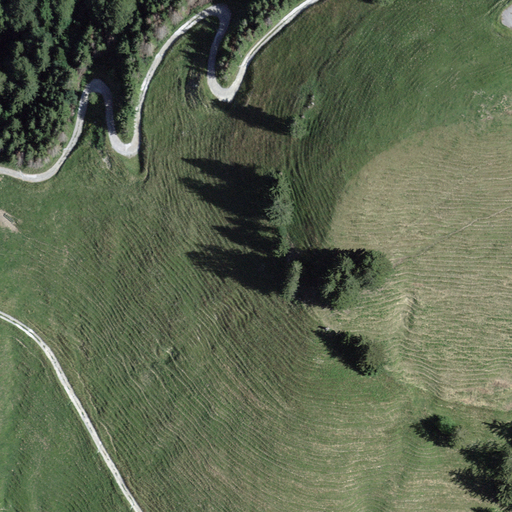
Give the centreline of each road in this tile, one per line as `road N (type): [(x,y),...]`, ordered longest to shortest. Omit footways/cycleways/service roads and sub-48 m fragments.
road 1 (track): [(314,0),(253,50),(228,92),(214,86),(210,65),(224,13),(204,13),(176,35),(148,75),(134,144),(118,146),(108,96),(92,85),(75,135),(50,173),(0,171)]
road 2 (track): [(0,313),(45,348),(141,511)]
